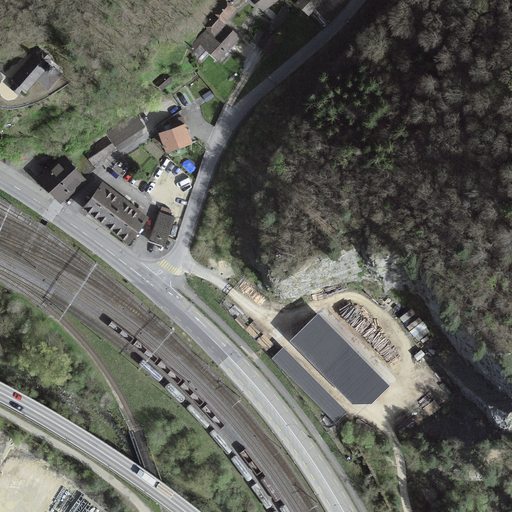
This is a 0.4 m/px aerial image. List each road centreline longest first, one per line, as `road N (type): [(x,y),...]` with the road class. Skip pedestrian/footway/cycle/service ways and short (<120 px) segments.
road 1 (residential): [(359,0),(232,128),(178,260),(150,283)]
road 2 (primary): [(343,511),(260,391),(150,283)]
road 3 (motorway): [(187,511),(0,392)]
road 4 (primary): [(0,177),(150,283)]
